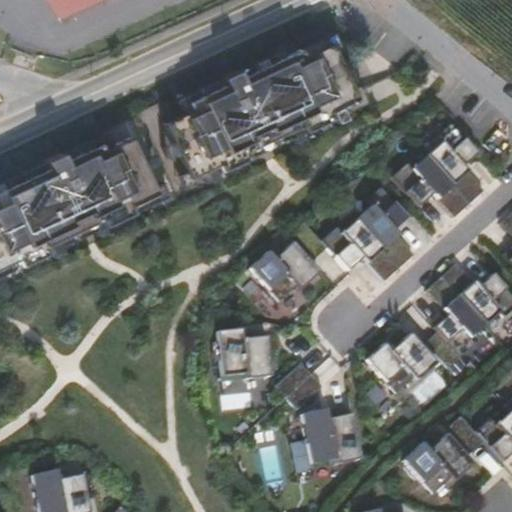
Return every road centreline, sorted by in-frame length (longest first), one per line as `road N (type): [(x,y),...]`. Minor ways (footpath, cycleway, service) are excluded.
road 1 (residential): [(289,0),(0,135)]
road 2 (residential): [(339,318),(376,315),(511,186)]
road 3 (residential): [(383,0),(511,107)]
